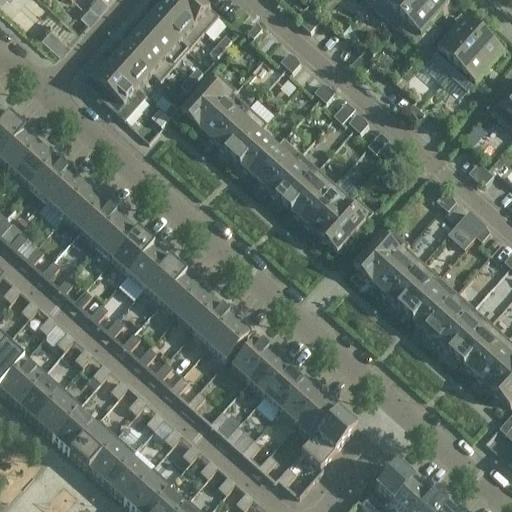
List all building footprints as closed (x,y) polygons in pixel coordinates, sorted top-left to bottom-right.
[(220,21),(196,0),(171,0),(168,5),(205,38),(220,21)] [(359,0),(369,9),(376,0),(359,0)] [(396,33),(424,0),(376,0),(369,9),(396,33)] [(434,28),(451,9),(440,0),(424,0),(396,33),(423,57),(442,35),(434,28)] [(97,12),(89,5),(85,10),(93,18),(98,13),(97,12)] [(205,38),(168,5),(153,21),(190,54),(205,38)] [(88,24),(93,18),(85,10),(80,16),(88,23),(88,24)] [(318,24),(306,13),(298,22),(302,29),(310,33),(318,24)] [(190,54),(153,21),(139,37),(176,70),(190,54)] [(449,81),(486,40),(467,23),(431,64),(449,81)] [(258,27),(248,38),(254,43),(262,34),(258,27)] [(68,44),(50,28),(41,38),(58,54),(60,56),(70,45),(68,43),(68,44)] [(176,70),(139,37),(125,53),(162,86),(176,70)] [(216,64),(232,46),(226,40),(210,58),(216,64)] [(468,97),(504,57),(486,40),(449,81),(468,97)] [(162,86),(125,53),(111,69),(110,69),(147,102),(147,101),(140,94),(153,79),(161,87),(162,86)] [(287,72),(296,61),(289,58),(281,67),(287,72)] [(110,69),(111,69),(102,60),(87,77),(102,90),(94,98),(125,126),(147,102),(110,69)] [(296,61),(287,72),(293,77),(301,69),(296,61)] [(364,81),(372,72),(360,61),(352,70),(356,77),(364,81)] [(187,96),(203,78),(197,73),(181,90),(187,96)] [(201,134),(236,95),(218,78),(182,118),(201,134)] [(335,99),(330,92),(323,88),(315,97),(327,108),(335,99)] [(218,150),(251,113),(234,98),(237,95),(236,95),(201,134),(218,150)] [(511,136),(511,97),(510,96),(490,117),(511,136)] [(162,131),(178,113),(172,108),(156,126),(162,131)] [(417,129),(425,120),(413,109),(405,118),(410,125),(417,129)] [(235,165),(268,128),(251,113),(218,150),(235,165)] [(369,129),(364,122),(357,119),(349,128),(361,138),(369,129)] [(0,163),(23,137),(7,123),(0,130),(0,163)] [(252,180),(277,151),(261,137),(268,128),(235,165),(252,180)] [(0,168),(14,181),(40,151),(23,137),(0,163),(0,168)] [(403,160),(398,153),(391,149),(383,158),(395,168),(403,160)] [(30,195),(56,166),(40,151),(14,181),(30,195)] [(269,195),(302,158),(301,158),(294,166),(277,151),(252,180),(269,195)] [(286,210),(319,173),(302,158),(269,195),(286,210)] [(46,209),(72,180),(56,166),(30,195),(46,209)] [(494,181),(482,170),(474,179),(478,186),(486,190),(494,181)] [(303,226),(336,189),(319,173),(286,210),(303,226)] [(62,224),(88,195),(72,180),(46,209),(62,224)] [(320,241),(355,201),(355,200),(352,203),(336,189),(303,226),(320,241)] [(78,238),(104,209),(88,195),(62,224),(78,238)] [(456,208),(452,200),(445,197),(437,206),(448,216),(456,208)] [(339,258),(375,218),(355,201),(320,241),(339,258)] [(94,252),(120,223),(104,209),(78,238),(94,252)] [(110,267),(136,238),(120,223),(94,252),(110,267)] [(0,241),(10,230),(4,224),(0,228),(0,241)] [(490,238),(486,231),(479,227),(471,236),(482,247),(490,238)] [(373,288),(409,248),(391,232),(355,272),(373,288)] [(16,256),(26,244),(20,238),(9,251),(16,256)] [(126,281),(152,252),(136,238),(110,267),(126,281)] [(390,304),(423,267),(407,252),(410,249),(409,248),(373,288),(390,304)] [(142,295),(168,266),(152,252),(126,281),(142,295)] [(32,271),(42,259),(36,253),(25,265),(32,271)] [(159,310),(184,281),(168,266),(142,295),(159,310)] [(48,285),(59,273),(52,267),(41,279),(48,285)] [(407,318),(440,282),(423,267),(390,304),(407,318)] [(64,299),(75,287),(68,281),(57,293),(64,299)] [(175,324),(201,295),(184,281),(159,310),(175,324)] [(424,334),(457,297),(440,282),(407,318),(424,334)] [(20,298),(12,290),(2,302),(10,309),(20,298)] [(191,339),(217,310),(201,295),(175,324),(191,339)] [(80,314),(91,302),(84,296),(73,308),(80,314)] [(441,349),(474,312),(457,297),(424,334),(441,349)] [(28,325),(38,314),(30,306),(20,318),(28,325)] [(96,328),(107,316),(100,310),(90,322),(96,328)] [(207,353),(233,324),(217,310),(191,339),(207,353)] [(459,365),(492,328),(474,312),(441,349),(459,365)] [(46,341),(56,330),(48,322),(38,334),(46,341)] [(223,368),(249,339),(233,324),(207,353),(223,368)] [(112,342),(123,331),(117,325),(106,336),(112,342)] [(475,379),(508,342),(492,328),(459,365),(475,379)] [(74,346),(66,338),(55,350),(63,357),(74,346)] [(128,357),(139,345),(132,339),(122,351),(128,357)] [(492,394),(511,371),(511,345),(508,342),(475,379),(492,394)] [(246,388),(272,359),(255,344),(229,373),(246,388)] [(0,391),(23,366),(5,350),(0,355),(0,391)] [(145,371),(155,359),(149,353),(138,365),(145,371)] [(81,373),(91,362),(83,354),(73,366),(81,373)] [(262,402),(288,373),(272,359),(246,388),(262,402)] [(0,397),(15,411),(41,382),(23,366),(0,391),(0,397)] [(161,386),(171,374),(165,368),(154,380),(161,386)] [(99,389),(109,378),(101,370),(91,382),(99,389)] [(511,410),(511,371),(492,394),(511,412),(511,410)] [(274,421),(304,388),(288,373),(262,402),(278,416),(274,421)] [(33,427),(59,398),(41,382),(15,411),(33,427)] [(177,400),(188,388),(181,382),(170,394),(177,400)] [(117,405),(127,394),(119,386),(109,397),(117,405)] [(290,436),(320,402),(304,388),(274,421),(290,436)] [(194,415),(204,403),(198,397),(187,409),(194,415)] [(51,443),(77,414),(59,398),(33,427),(51,443)] [(145,410),(137,402),(127,413),(135,421),(145,410)] [(300,457),(336,417),(320,402),(290,436),(291,436),(295,432),(310,445),(299,457),(300,457)] [(69,459),(95,430),(77,414),(51,443),(69,459)] [(216,435),(227,423),(221,417),(210,429),(216,435)] [(318,474),(355,433),(336,417),(300,457),(318,474)] [(153,437),(163,425),(155,418),(145,430),(153,437)] [(506,438),(511,431),(511,427),(508,424),(500,433),(506,438)] [(86,475),(112,446),(95,430),(69,459),(86,475)] [(232,450),(243,438),(237,432),(226,444),(232,450)] [(171,453),(181,442),(173,434),(163,445),(171,453)] [(104,491),(130,462),(112,446),(86,475),(104,491)] [(259,452),(253,446),(242,458),(249,464),(259,452)] [(199,457),(191,450),(181,461),(189,469),(199,457)] [(275,466),(269,460),(258,472),(265,478),(275,466)] [(122,507),(148,478),(130,462),(104,491),(122,507)] [(207,485),(217,473),(209,466),(199,477),(207,485)] [(360,511),(390,511),(414,486),(395,469),(359,510),(360,511)] [(287,473),(277,484),(285,491),(295,480),(287,473)] [(127,511),(149,511),(166,494),(148,478),(122,507),(127,511)] [(225,501),(234,489),(226,482),(217,493),(225,501)] [(419,511),(430,501),(414,486),(390,511),(419,511)] [(182,511),(184,510),(166,494),(149,511),(182,511)] [(237,511),(246,511),(252,505),(244,498),(234,509),(237,511)] [(443,511),(430,501),(419,511),(443,511)]
